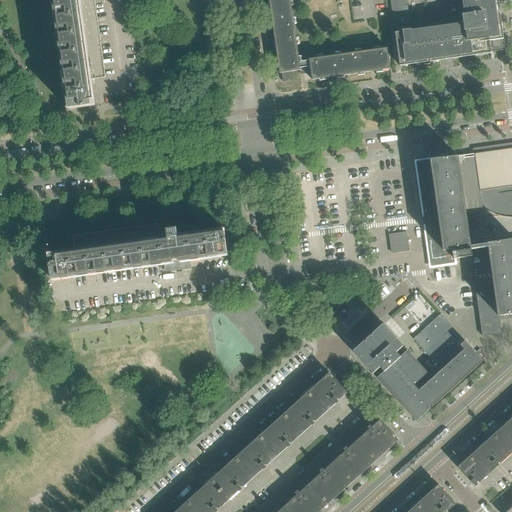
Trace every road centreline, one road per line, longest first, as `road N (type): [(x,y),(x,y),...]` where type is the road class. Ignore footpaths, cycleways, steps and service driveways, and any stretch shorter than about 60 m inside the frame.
road 1 (tertiary): [(511,86),(263,122)]
road 2 (tertiary): [(0,188),(246,152)]
road 3 (tertiary): [(266,149),(511,115)]
road 4 (tertiary): [(242,125),(0,159)]
road 5 (residential): [(153,511),(331,353)]
road 6 (residential): [(246,152),(263,266),(279,277)]
road 7 (residential): [(279,277),(284,265),(266,149)]
road 8 (tertiary): [(511,359),(416,446)]
road 9 (residential): [(416,446),(331,353)]
road 10 (residential): [(228,0),(242,125)]
road 11 (residential): [(263,122),(246,0)]
